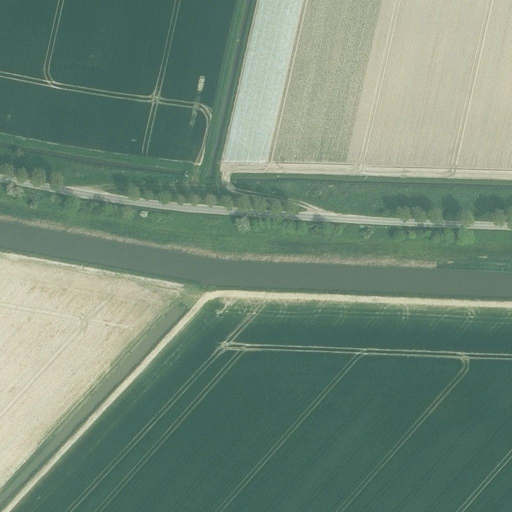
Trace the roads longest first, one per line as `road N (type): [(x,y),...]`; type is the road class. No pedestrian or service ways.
road 1 (unclassified): [(511,225),(190,208),(0,177)]
road 2 (track): [(72,191),(225,189),(331,217)]
